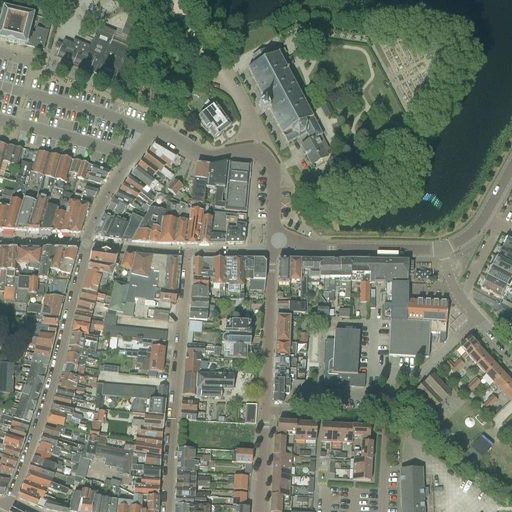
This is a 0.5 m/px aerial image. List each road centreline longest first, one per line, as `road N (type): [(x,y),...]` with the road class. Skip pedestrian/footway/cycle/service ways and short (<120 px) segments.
road 1 (residential): [(132,156),(85,244),(47,398),(7,502)]
road 2 (residential): [(167,511),(187,252),(272,253)]
road 3 (residential): [(274,239),(273,170),(260,151),(204,155),(160,133),(146,134),(132,156)]
road 4 (residential): [(274,239),(330,249),(441,249)]
road 5 (residential): [(264,411),(272,253)]
road 6 (residential): [(0,120),(132,156)]
road 7 (residential): [(386,396),(387,375),(421,376),(477,317)]
road 8 (residential): [(264,411),(285,411),(317,394),(386,396)]
